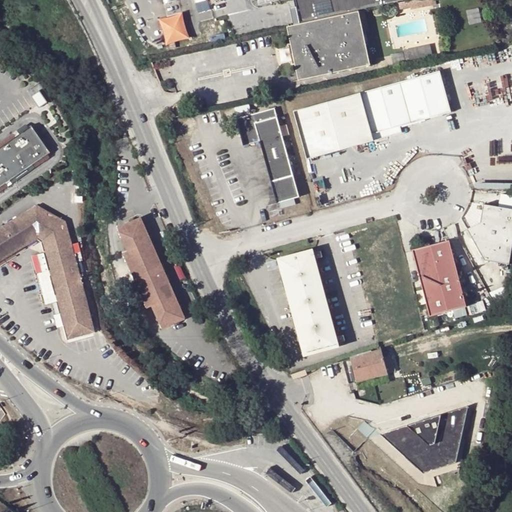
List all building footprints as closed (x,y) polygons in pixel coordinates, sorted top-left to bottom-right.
[(295,0),(301,23),(359,10),(365,9),(400,2),(407,0),(295,0)] [(432,0),(407,0),(400,2),(401,8),(411,6),(411,8),(433,3),(432,0)] [(365,9),(359,10),(364,31),(367,31),(370,30),(367,18),(365,9)] [(291,42),(295,62),(299,80),(371,64),(367,44),(364,31),(359,10),(301,23),(287,26),(291,42)] [(440,71),(294,110),(307,158),(374,140),(372,134),(400,126),(450,113),(440,71)] [(46,101),(38,90),(30,95),(38,107),(46,101)] [(277,108),(238,118),(246,146),(261,142),(273,182),(280,203),(302,198),(295,176),(277,108)] [(29,125),(0,145),(0,184),(47,151),(29,125)] [(400,126),(372,134),(374,140),(402,132),(400,126)] [(511,253),(511,210),(485,206),(481,224),(468,230),(485,262),(510,266),(511,253)] [(39,208),(0,231),(0,263),(39,240),(43,244),(68,342),(95,336),(67,225),(39,208)] [(144,220),(121,230),(132,253),(127,255),(153,309),(158,307),(168,329),(191,319),(144,220)] [(450,239),(412,248),(429,315),(467,305),(450,239)] [(311,253),(283,261),(305,342),(333,335),(311,253)] [(357,381),(369,378),(388,372),(384,361),(383,358),(381,350),(362,355),(350,358),(357,381)] [(391,355),(383,358),(384,361),(388,372),(395,370),(391,355)] [(251,378),(247,381),(252,388),(256,385),(251,378)] [(471,403),(383,433),(427,471),(460,460),(471,403)]
